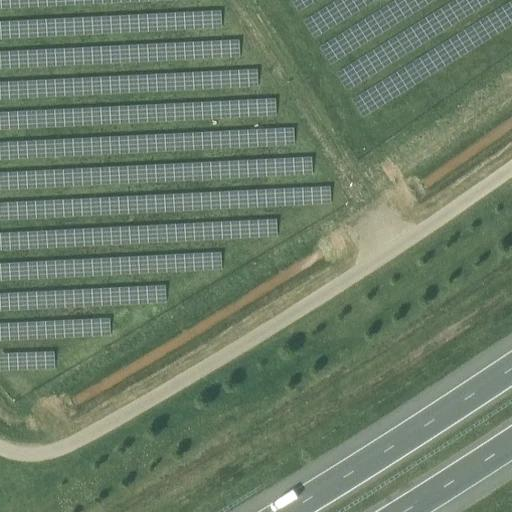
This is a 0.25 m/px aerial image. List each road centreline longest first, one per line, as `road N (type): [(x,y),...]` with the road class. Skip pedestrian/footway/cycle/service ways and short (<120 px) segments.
road 1 (unclassified): [(511,169),(350,285),(72,450),(41,461),(0,447)]
road 2 (motorway): [(511,367),(296,511)]
road 3 (motorway): [(399,511),(511,438)]
